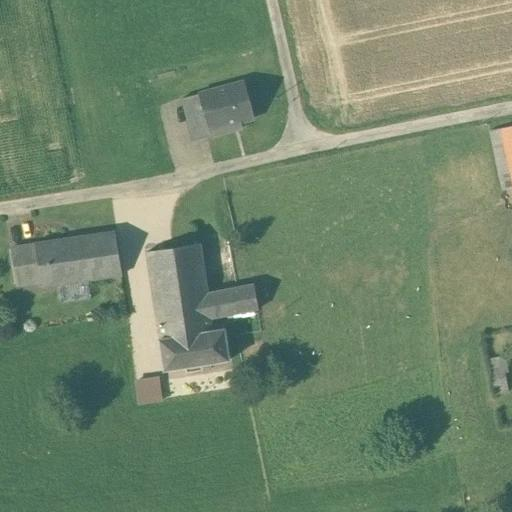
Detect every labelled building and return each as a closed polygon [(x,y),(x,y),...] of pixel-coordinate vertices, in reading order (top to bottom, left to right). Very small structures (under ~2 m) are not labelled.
[(244,82),(199,95),(210,137),(242,128),(240,122),(253,119),(244,82)] [(199,95),(182,99),(193,142),(210,137),(199,95)] [(511,127),(489,133),(502,191),(511,188),(511,127)] [(114,232),(35,244),(35,245),(35,246),(41,282),(42,285),(41,286),(42,288),(121,276),(114,232)] [(194,244),(149,252),(162,334),(207,326),(206,319),(202,290),(194,244)] [(35,245),(10,249),(16,285),(41,282),(35,246),(35,245)] [(250,283),(202,290),(206,319),(254,311),(250,283)] [(207,326),(162,334),(168,371),(231,361),(225,324),(207,326)] [(157,374),(132,377),(135,403),(160,400),(157,374)]
